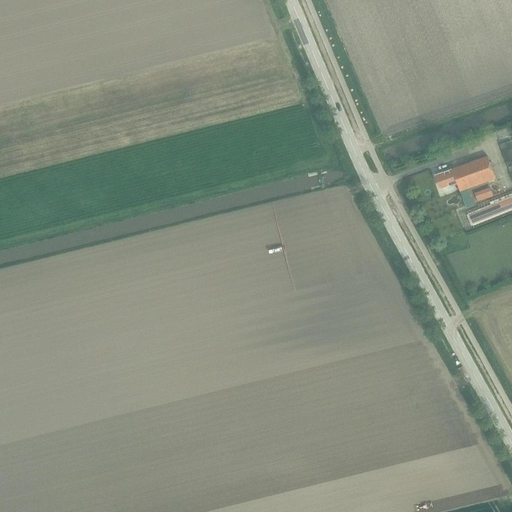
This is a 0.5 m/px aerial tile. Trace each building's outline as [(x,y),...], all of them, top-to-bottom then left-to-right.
[(511,146),(510,140),(500,144),(511,176),(511,146)] [(451,169),(435,175),(440,188),(456,182),(464,204),(465,203),(467,208),(473,206),(467,188),(495,178),(487,156),(451,169)] [(424,175),(430,197),(438,194),(431,172),(424,175)] [(490,187),(475,192),(478,201),(493,195),(490,187)] [(511,197),(500,203),(469,215),(472,224),(511,207),(511,197)]
